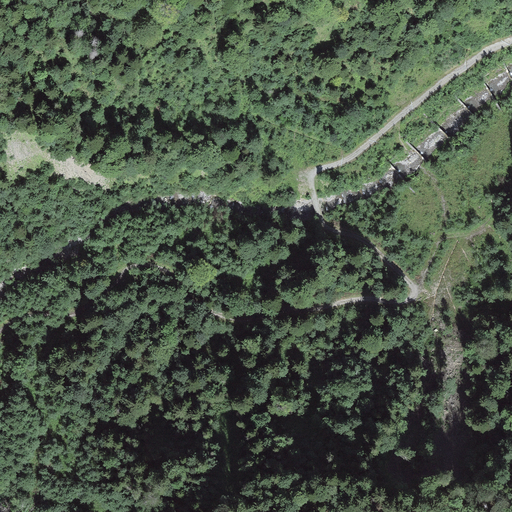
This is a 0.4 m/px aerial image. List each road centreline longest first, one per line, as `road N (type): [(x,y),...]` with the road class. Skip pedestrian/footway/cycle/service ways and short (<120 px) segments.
road 1 (track): [(416,295),(244,323),(205,318),(152,276),(131,272),(64,315),(31,317),(0,335)]
road 2 (track): [(511,36),(426,87),(369,143),(312,172),(320,233),(352,242),(416,295)]
road 3 (track): [(416,295),(443,201),(386,127)]
